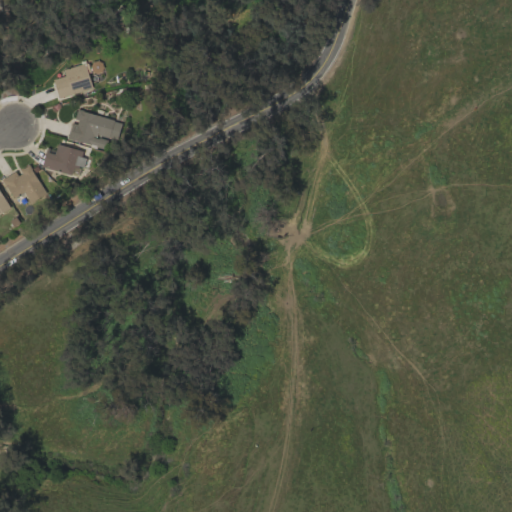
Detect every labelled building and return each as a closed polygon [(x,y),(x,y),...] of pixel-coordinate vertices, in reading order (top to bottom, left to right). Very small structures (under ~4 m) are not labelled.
[(52,78),(56,96),(90,89),(84,63),(61,68),(63,76),(52,78)] [(66,138),(105,148),(107,139),(116,141),(121,121),(76,110),(73,121),(70,121),(66,138)] [(85,152),(56,143),(53,154),(44,152),(40,166),(75,176),(78,166),(80,166),(85,152)] [(11,199),(23,192),(29,202),(44,194),(29,165),(15,173),(14,171),(1,178),(11,199)] [(0,213),(8,209),(0,193),(0,213)]
